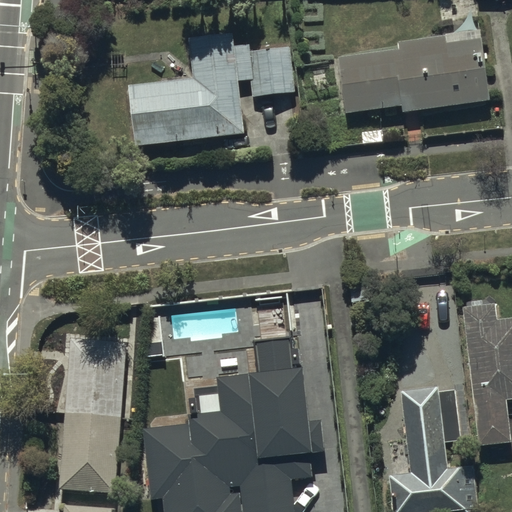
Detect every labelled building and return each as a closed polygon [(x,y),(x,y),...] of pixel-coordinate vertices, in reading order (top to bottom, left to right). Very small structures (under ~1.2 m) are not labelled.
[(128,93),(136,152),(201,144),(201,150),(218,148),(217,142),(244,138),(237,88),(253,86),(255,101),(294,96),(288,53),(251,58),(250,49),(235,51),(234,39),(190,45),(195,84),(128,93)] [(401,56),(339,63),(345,118),(403,111),(404,119),(489,109),(481,46),(446,50),(446,43),(400,48),(401,56)] [(496,309),(463,313),(480,452),(511,447),(507,407),(511,406),(511,325),(499,328),(496,309)] [(128,349),(72,344),(60,496),(116,501),(128,349)] [(189,429),(144,434),(152,508),(165,506),(165,511),(294,511),(291,486),(313,483),(311,461),(326,459),(323,429),(310,430),(304,377),(296,378),(296,373),(300,373),(298,357),(293,358),(292,347),(257,351),(260,381),(218,386),(219,394),(195,397),(198,421),(188,422),(189,429)] [(436,392),(403,396),(412,478),(391,480),(394,511),(478,511),(474,473),(448,477),(444,447),(463,444),(457,395),(437,398),(436,392)]
